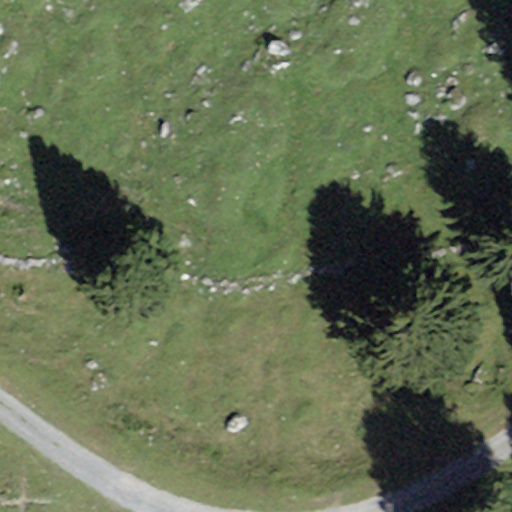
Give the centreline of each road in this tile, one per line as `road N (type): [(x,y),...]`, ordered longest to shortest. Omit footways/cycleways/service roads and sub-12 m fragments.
road 1 (track): [(161,511),(0,409)]
road 2 (track): [(511,448),(384,511)]
